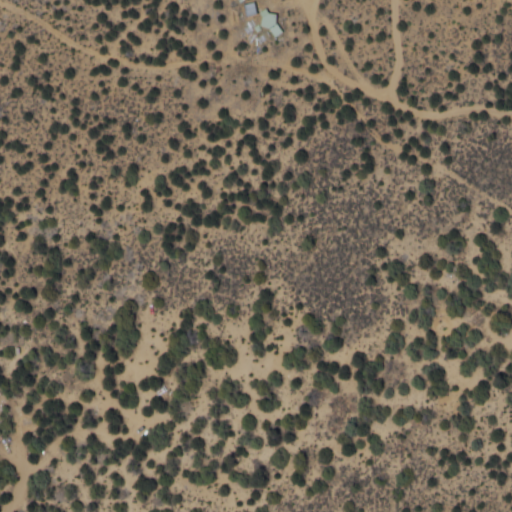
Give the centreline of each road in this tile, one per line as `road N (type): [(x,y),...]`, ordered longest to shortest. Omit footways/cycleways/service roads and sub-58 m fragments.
road 1 (residential): [(511,193),(433,114),(328,50),(136,0)]
road 2 (residential): [(154,511),(148,410),(80,251),(0,166)]
